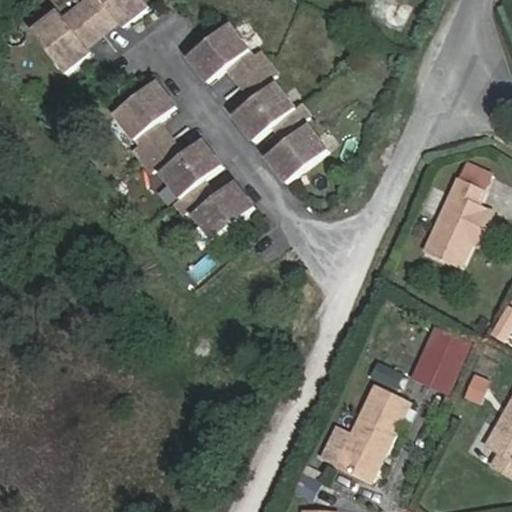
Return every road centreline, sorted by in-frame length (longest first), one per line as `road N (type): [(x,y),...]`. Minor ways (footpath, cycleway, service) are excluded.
road 1 (residential): [(346,292),(443,70)]
road 2 (track): [(244,511),(346,292)]
